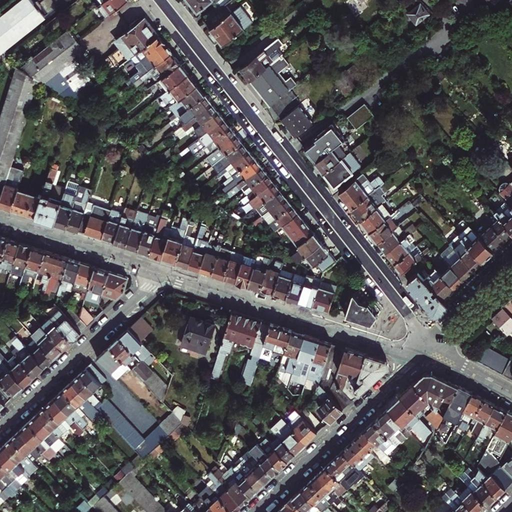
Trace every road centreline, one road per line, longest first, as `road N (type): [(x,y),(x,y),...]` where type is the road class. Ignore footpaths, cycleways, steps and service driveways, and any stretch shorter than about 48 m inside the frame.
road 1 (residential): [(160,0),(402,308),(423,354)]
road 2 (tertiary): [(423,354),(161,272)]
road 3 (residential): [(254,511),(423,354)]
road 4 (residential): [(161,272),(0,426)]
road 5 (tertiary): [(161,272),(0,220)]
road 6 (residential): [(511,258),(443,322),(423,354)]
